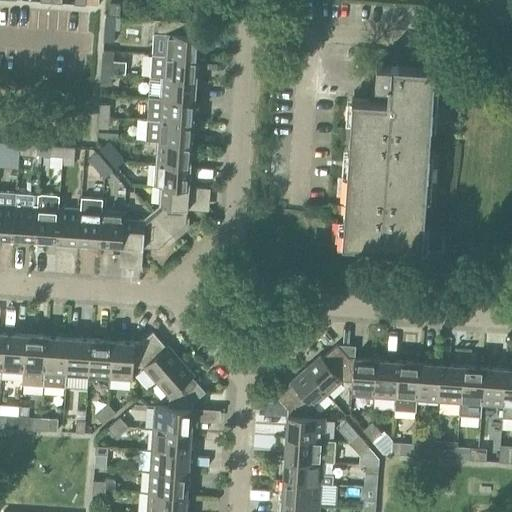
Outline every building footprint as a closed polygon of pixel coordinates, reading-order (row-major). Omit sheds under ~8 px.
[(109,3),(108,14),(119,15),(120,4),(109,3)] [(154,31),(187,34),(188,22),(155,20),(154,31)] [(114,41),(115,29),(105,28),(104,40),(114,41)] [(199,35),(187,34),(154,31),(152,54),(191,57),(198,57),(199,35)] [(151,76),(163,77),(191,79),(196,79),(198,57),(191,57),(152,54),(151,76)] [(102,72),(112,73),(112,61),(102,60),(102,72)] [(422,249),(435,68),(387,65),(376,64),(375,85),(377,85),(376,100),(374,100),(352,98),(347,178),(345,207),(342,244),(422,249)] [(112,73),(102,72),(101,84),(111,85),(112,73)] [(163,77),(161,98),(191,100),(195,100),(196,79),(191,79),(163,77)] [(161,98),(149,97),(148,119),(191,122),(193,122),(195,100),(191,100),(161,98)] [(99,103),(99,115),(109,116),(109,104),(99,103)] [(99,115),(98,127),(108,128),(109,116),(99,115)] [(146,140),(158,141),(191,143),(192,144),(193,122),(191,122),(148,119),(146,140)] [(192,144),(191,143),(158,141),(157,162),(190,165),(191,150),(192,144)] [(8,142),(7,152),(19,153),(20,143),(8,142)] [(108,142),(101,148),(109,157),(116,151),(108,142)] [(20,143),(19,153),(40,155),(41,145),(20,143)] [(50,155),(62,156),(63,146),(51,145),(50,155)] [(74,157),(75,147),(63,146),(62,156),(74,157)] [(117,166),(124,160),(116,151),(109,157),(117,166)] [(89,159),(97,168),(104,161),(96,152),(89,159)] [(97,168),(104,177),(112,170),(104,161),(97,168)] [(155,185),(162,186),(162,185),(189,187),(190,165),(157,162),(155,185)] [(162,186),(160,206),(152,213),(175,240),(189,228),(189,217),(187,217),(189,187),(162,185),(162,186)] [(0,236),(13,238),(16,204),(17,192),(0,191),(0,236)] [(57,241),(59,207),(60,195),(38,194),(37,206),(35,239),(57,241)] [(81,197),(80,209),(78,242),(100,244),(102,210),(103,198),(81,197)] [(35,239),(37,206),(16,204),(13,238),(35,239)] [(80,209),(59,207),(57,241),(78,242),(80,209)] [(125,212),(102,210),(100,244),(121,245),(123,218),(124,218),(125,212)] [(175,240),(152,213),(145,220),(124,218),(123,218),(121,245),(152,247),(152,250),(162,251),(175,240)] [(153,331),(140,342),(134,342),(133,366),(143,366),(156,381),(181,360),(168,344),(166,346),(153,331)] [(23,372),(26,334),(4,333),(1,371),(23,372)] [(23,372),(22,384),(44,385),(45,374),(47,336),(26,334),(23,372)] [(66,387),(67,375),(69,337),(47,336),(45,374),(44,385),(66,387)] [(69,337),(67,375),(88,377),(91,339),(69,337)] [(110,378),(113,340),(91,339),(88,377),(110,378)] [(132,380),(133,366),(134,342),(113,340),(110,378),(132,380)] [(353,381),(355,357),(348,357),(337,344),(322,357),(321,355),(306,368),(327,393),(342,380),(352,381),(353,381)] [(352,381),(351,395),(373,396),(376,358),(355,357),(353,381),(352,381)] [(376,358),(373,396),(395,398),(398,360),(376,358)] [(170,396),(169,406),(169,407),(191,408),(193,408),(193,402),(206,391),(192,376),(194,375),(191,371),(181,360),(156,381),(170,396)] [(415,411),(416,399),(419,361),(398,360),(395,398),(394,410),(415,411)] [(438,401),(441,363),(419,361),(416,399),(438,401)] [(460,402),(462,364),(441,363),(438,401),(460,402)] [(482,404),(484,366),(462,364),(460,402),(482,404)] [(484,366),(482,404),(503,405),(506,367),(484,366)] [(511,418),(511,367),(506,367),(503,405),(502,417),(511,418)] [(275,395),(288,409),(287,416),(311,417),(311,416),(312,406),(327,393),(306,368),(290,381),(292,383),(289,386),(287,384),(275,395)] [(102,409),(110,418),(116,413),(108,404),(106,405),(102,409)] [(169,406),(155,405),(153,428),(191,430),(191,428),(193,408),(191,408),(169,407),(169,406)] [(102,409),(96,415),(103,424),(110,418),(102,409)] [(325,417),(311,416),(311,417),(287,416),(286,437),(324,440),(325,417)] [(33,417),(32,429),(41,430),(41,418),(33,417)] [(122,432),(128,426),(120,417),(114,423),(122,432)] [(57,431),(58,419),(41,418),(41,430),(57,431)] [(77,420),(76,432),(85,433),(85,421),(77,420)] [(372,422),(363,430),(368,436),(377,428),(372,422)] [(107,428),(115,437),(122,432),(114,423),(107,428)] [(191,430),(153,428),(152,449),(190,452),(191,430)] [(383,435),(377,428),(368,436),(374,443),(383,435)] [(358,434),(349,442),(355,448),(364,440),(358,434)] [(336,441),(324,440),(286,437),(284,459),(322,461),(334,462),(336,441)] [(360,454),(369,446),(364,440),(355,448),(360,454)] [(400,455),(401,443),(392,442),(391,454),(400,455)] [(413,444),(413,456),(426,457),(434,457),(435,445),(427,445),(413,444)] [(95,454),(107,455),(108,446),(96,445),(95,454)] [(443,458),(444,446),(435,445),(434,457),(443,458)] [(470,448),(469,460),(478,460),(479,448),(470,448)] [(486,461),(487,449),(479,448),(478,460),(486,461)] [(150,471),(188,474),(190,452),(152,449),(150,471)] [(511,450),(500,450),(499,462),(511,462),(511,450)] [(332,484),(333,474),(322,473),(322,461),(284,459),(283,480),(321,483),(332,484)] [(366,473),(378,474),(379,465),(367,464),(366,473)] [(188,474),(150,471),(149,492),(187,495),(188,474)] [(105,481),(105,489),(115,490),(116,481),(114,479),(105,478),(105,481)] [(105,481),(93,480),(93,488),(105,489),(105,481)] [(321,483),(283,480),(282,502),(319,504),(321,483)] [(92,497),(104,498),(105,489),(93,488),(92,497)] [(147,511),(185,511),(187,495),(149,492),(147,511)] [(376,500),(364,499),(364,507),(376,508),(376,500)] [(318,511),(319,504),(282,502),(280,511),(318,511)]
